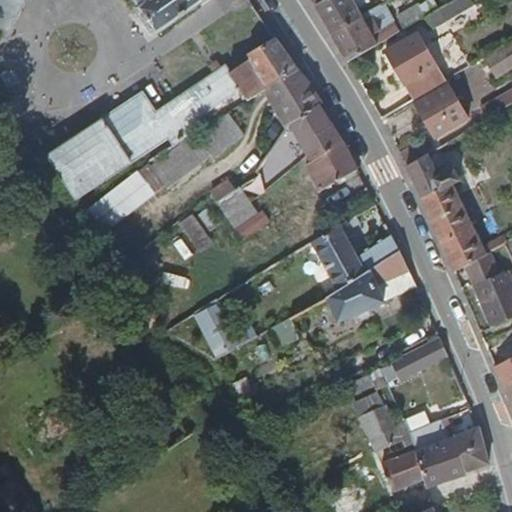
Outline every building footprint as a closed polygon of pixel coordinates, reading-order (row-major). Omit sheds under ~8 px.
[(0,0),(0,26),(9,32),(26,0),(0,0)] [(146,0),(150,5),(144,10),(159,32),(205,0),(146,0)] [(351,0),(311,0),(331,35),(362,17),(357,10),(351,0)] [(387,0),(374,0),(367,4),(372,11),(383,5),(389,2),(387,0)] [(428,0),(418,6),(425,16),(438,8),(432,0),(428,0)] [(473,6),(469,0),(452,0),(438,8),(425,16),(433,29),(473,6)] [(367,4),(357,10),(362,17),(372,11),(367,4)] [(414,18),(415,22),(425,16),(418,6),(418,4),(396,16),(401,25),(414,18)] [(362,17),(331,35),(347,61),(385,39),(383,37),(396,29),(383,5),(372,11),(362,17)] [(414,101),(445,81),(426,47),(417,32),(385,51),(414,101)] [(468,66),(466,62),(450,34),(426,47),(445,81),(468,66)] [(301,72),(277,39),(249,57),(251,61),(232,74),(244,91),(251,100),(265,92),(270,89),(271,90),(301,72)] [(511,103),(511,83),(496,57),(481,66),(500,98),(482,109),(486,120),(511,103)] [(244,91),(232,74),(228,66),(157,112),(144,94),(51,156),(78,199),(168,140),(174,149),(204,128),(198,120),(244,91)] [(310,84),(301,72),(271,90),(278,104),(310,84)] [(325,104),(310,84),(278,104),(291,125),(294,123),(322,106),(325,104)] [(467,118),(448,86),(416,106),(435,138),(467,118)] [(278,104),(271,90),(270,89),(265,92),(284,128),(289,128),(291,126),(291,125),(278,104)] [(338,132),(322,106),(294,123),(291,126),(308,158),(321,147),(319,142),(338,132)] [(153,168),(151,165),(140,174),(156,195),(165,187),(168,190),(211,157),(213,161),(246,136),(230,116),(197,140),(195,137),(153,168)] [(360,171),(338,132),(319,142),(321,147),(308,158),(311,164),(308,166),(321,192),(360,171)] [(428,155),(433,152),(425,138),(401,153),(407,168),(428,155)] [(438,176),(428,155),(407,168),(422,199),(452,182),(458,179),(453,171),(438,176)] [(272,169),(264,163),(257,173),(260,177),(243,189),(253,204),(263,194),(259,188),(272,169)] [(104,235),(156,195),(140,174),(88,214),(104,235)] [(211,194),(213,196),(220,206),(238,191),(231,180),(211,194)] [(483,246),(452,182),(422,199),(454,271),(465,265),(488,253),(503,245),(507,243),(503,235),(483,246)] [(259,214),(253,204),(243,189),(238,191),(220,206),(245,240),(270,221),(263,211),(259,214)] [(220,226),(207,211),(196,219),(208,235),(220,226)] [(195,256),(211,246),(192,217),(177,227),(195,256)] [(361,258),(343,226),(313,244),(339,294),(400,253),(392,238),(361,258)] [(417,288),(400,253),(339,294),(329,301),(339,322),(417,288)] [(511,268),(498,274),(488,253),(465,265),(491,325),(511,317),(511,268)] [(97,265),(104,281),(115,272),(110,260),(97,265)] [(137,319),(154,328),(162,314),(143,306),(137,319)] [(299,332),(293,320),(245,345),(253,362),(282,347),(299,332)] [(441,341),(392,366),(400,382),(448,358),(441,341)] [(511,358),(495,367),(504,388),(511,384),(511,358)] [(388,387),(381,372),(370,376),(376,386),(378,392),(388,387)] [(370,376),(347,389),(351,398),(376,386),(370,376)] [(233,387),(240,403),(256,396),(248,380),(233,387)] [(386,407),(378,392),(352,404),(361,419),(386,407)] [(208,426),(192,399),(153,424),(170,450),(208,426)] [(386,407),(361,419),(369,436),(394,424),(386,407)] [(280,422),(272,426),(284,448),(292,445),(280,422)] [(394,493),(426,482),(419,451),(412,436),(405,422),(370,439),(384,467),(394,493)] [(426,482),(428,493),(449,484),(441,459),(436,445),(450,440),(441,422),(412,436),(419,451),(426,482)] [(477,429),(456,438),(458,446),(468,475),(488,467),(477,429)] [(441,459),(449,484),(469,477),(468,475),(458,446),(456,438),(450,440),(436,445),(441,459)] [(0,466),(0,488),(15,511),(38,511),(5,463),(0,466)]
